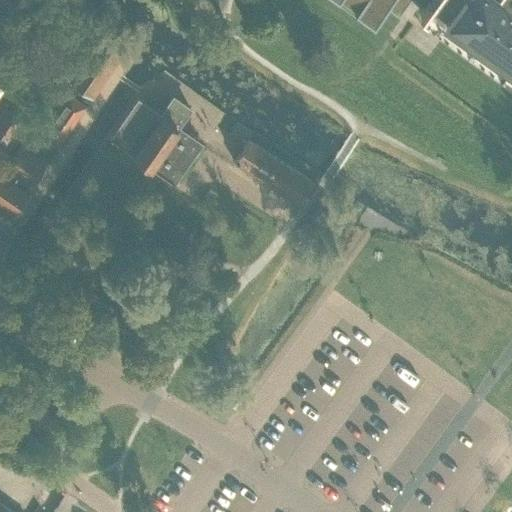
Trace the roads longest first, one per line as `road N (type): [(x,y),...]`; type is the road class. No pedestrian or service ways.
road 1 (unclassified): [(314,511),(110,379)]
road 2 (residential): [(0,242),(132,48)]
road 3 (unclassified): [(111,511),(52,468),(110,379)]
road 4 (unclassified): [(110,379),(0,320)]
